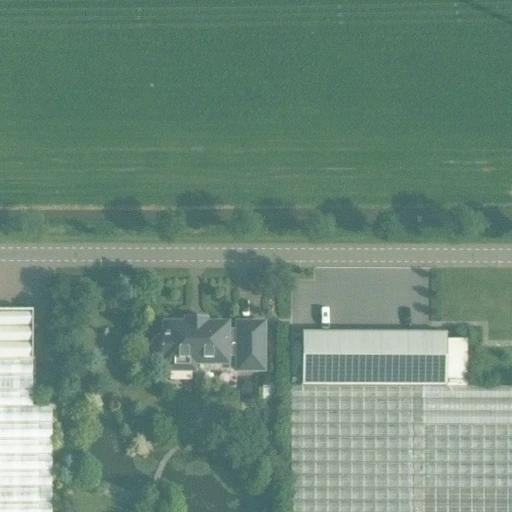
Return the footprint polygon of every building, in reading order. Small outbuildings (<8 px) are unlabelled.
[(0,511),(50,511),(50,411),(31,411),(31,314),(0,314),(0,511)] [(205,322),(185,322),(185,326),(164,326),(164,340),(160,340),(157,341),(154,344),(153,347),(153,351),(154,355),(157,357),(160,359),(163,359),(163,365),(169,366),(169,373),(193,373),(193,366),(199,366),(199,359),(237,359),(237,373),(262,373),(263,326),(237,326),(237,332),(227,332),(227,326),(205,326),(205,322)] [(344,336),(344,379),(429,379),(429,336),(344,336)] [(429,379),(344,379),(344,388),(291,388),(290,511),(511,511),(511,388),(429,389),(429,379)] [(274,385),(262,385),(262,400),(274,400),(274,385)]
